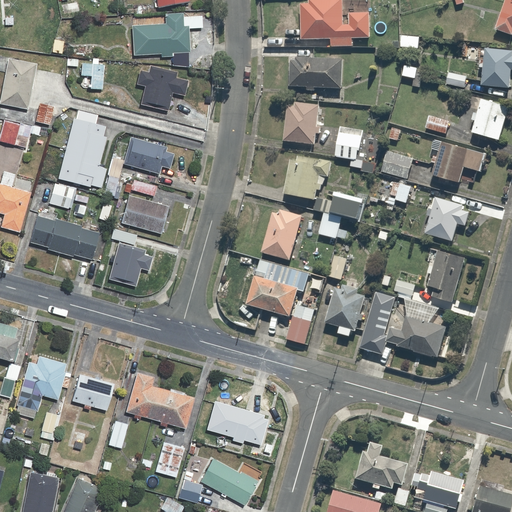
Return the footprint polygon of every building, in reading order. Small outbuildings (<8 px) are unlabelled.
[(330,44),(351,44),(351,35),(368,35),(369,9),(343,9),(342,0),(300,0),(300,37),(330,37),(330,44)] [(511,0),(503,0),(494,25),(511,31),(511,0)] [(161,16),(147,16),(147,25),(131,26),(131,52),(158,51),(158,56),(170,55),(170,64),(189,64),(188,25),(180,25),(180,12),(161,12),(161,16)] [(402,32),(401,44),(419,45),(420,34),(402,32)] [(484,58),(480,58),(479,66),(483,66),(481,83),(511,85),(511,77),(509,77),(511,65),(511,64),(511,49),(485,47),(484,58)] [(91,57),(91,63),(77,61),(77,57),(71,57),(71,61),(68,60),(67,65),(78,66),(78,74),(89,75),(88,88),(99,89),(103,58),(91,57)] [(341,87),(342,59),(297,57),(297,60),(290,60),(290,83),(306,84),(306,89),(315,89),(315,86),(341,87)] [(0,102),(27,106),(34,62),(3,58),(0,77),(0,102)] [(419,63),(404,61),(402,73),(417,75),(419,63)] [(182,92),(184,79),(171,77),(173,69),(150,65),(147,77),(135,75),(134,84),(140,85),(136,104),(143,105),(144,101),(156,104),(156,108),(163,109),(167,89),(182,92)] [(462,75),(448,72),(445,81),(459,85),(462,75)] [(475,118),(472,130),(501,138),(510,103),(481,95),(477,111),(474,110),(472,117),(475,118)] [(319,131),(320,120),(317,120),(318,103),(287,101),(285,139),(315,141),(316,130),(319,131)] [(49,123),(51,105),(36,103),(33,121),(49,123)] [(449,120),(428,114),(424,126),(445,132),(449,120)] [(91,122),(71,117),(56,174),(97,185),(102,165),(97,163),(104,133),(89,129),(91,122)] [(0,121),(0,141),(25,146),(27,137),(16,134),(18,123),(0,120),(0,121)] [(362,145),(364,126),(341,123),(337,154),(358,157),(359,145),(362,145)] [(401,126),(392,124),(389,137),(399,138),(401,126)] [(122,162),(154,170),(156,164),(167,166),(170,152),(159,150),(161,143),(128,135),(122,162)] [(435,161),(431,172),(458,180),(463,164),(479,169),(480,163),(479,163),(480,158),(482,159),(484,152),(434,137),(431,147),(438,149),(437,154),(434,153),(431,160),(435,161)] [(413,157),(387,150),(382,170),(407,177),(413,157)] [(288,168),(285,192),(319,196),(322,176),(331,177),(333,164),(320,162),(320,158),(294,155),(293,168),(288,168)] [(2,169),(0,178),(0,226),(20,231),(29,191),(12,187),(15,172),(2,169)] [(153,181),(132,178),(131,190),(152,192),(153,181)] [(406,201),(410,185),(406,184),(406,180),(401,179),(400,182),(393,180),(390,193),(397,195),(396,198),(406,201)] [(75,188),(52,182),(47,202),(70,208),(75,188)] [(366,190),(336,185),(332,206),(362,211),(366,190)] [(166,204),(126,195),(120,221),(160,230),(166,204)] [(430,215),(424,232),(450,240),(456,221),(465,224),(470,212),(460,209),(462,205),(436,196),(432,207),(428,205),(426,213),(430,215)] [(303,212),(275,205),(264,248),(292,256),(303,212)] [(331,234),(329,241),(337,243),(339,236),(344,237),(347,226),(340,225),(342,217),(324,213),(320,231),(331,234)] [(99,231),(38,216),(31,244),(92,259),(99,231)] [(138,267),(146,269),(149,254),(142,252),(143,247),(117,241),(109,276),(135,282),(138,267)] [(348,253),(333,250),(328,274),(343,277),(348,253)] [(433,264),(429,263),(426,272),(429,272),(426,286),(432,287),(430,295),(451,300),(461,256),(437,251),(433,264)] [(254,271),(246,301),(290,314),(299,284),(254,271)] [(416,282),(397,278),(394,289),(413,294),(416,282)] [(334,285),(325,320),(339,324),(337,330),(351,333),(353,327),(357,328),(365,294),(360,292),(361,287),(338,282),(337,285),(334,285)] [(390,291),(378,287),(364,338),(376,341),(390,291)] [(295,310),(286,337),(304,343),(312,315),(295,310)] [(401,329),(392,327),(390,337),(399,339),(398,345),(438,355),(446,323),(405,313),(401,329)] [(14,337),(0,332),(0,356),(8,359),(14,337)] [(57,398),(66,362),(36,354),(34,363),(27,361),(13,411),(33,416),(39,394),(57,398)] [(18,364),(5,361),(0,380),(0,393),(10,396),(18,364)] [(166,421),(186,426),(194,396),(149,383),(152,374),(134,369),(123,409),(133,412),(133,415),(139,416),(140,414),(158,419),(157,423),(165,425),(166,421)] [(74,372),(68,399),(82,402),(81,406),(88,408),(89,404),(93,405),(102,408),(108,379),(74,372)] [(230,438),(242,441),(243,438),(258,442),(266,412),(213,397),(204,427),(231,434),(230,438)] [(56,415),(44,412),(39,434),(51,436),(56,415)] [(128,423),(114,419),(107,442),(121,446),(128,423)] [(275,437),(266,435),(262,452),(271,454),(275,437)] [(175,475),(184,444),(163,438),(154,469),(175,475)] [(53,446),(37,443),(35,459),(51,462),(53,446)] [(378,446),(369,443),(367,452),(361,451),(354,476),(372,481),(371,486),(377,488),(378,483),(388,486),(390,480),(399,482),(404,462),(376,455),(378,446)] [(210,456),(199,480),(240,502),(253,477),(210,456)] [(49,511),(56,479),(49,478),(50,475),(33,472),(32,477),(27,476),(19,511),(49,511)] [(418,477),(415,489),(422,490),(421,498),(453,506),(460,480),(427,472),(425,478),(418,477)] [(93,511),(105,489),(75,474),(57,511),(93,511)] [(199,483),(180,479),(177,496),(196,499),(199,483)] [(477,485),(468,511),(506,511),(511,495),(477,485)] [(409,490),(397,487),(393,502),(405,505),(409,490)] [(375,511),(378,501),(331,491),(324,511),(375,511)] [(165,495),(159,506),(168,511),(177,511),(182,505),(165,495)] [(443,506),(437,504),(437,506),(425,503),(422,511),(444,511),(445,508),(442,508),(443,506)]
